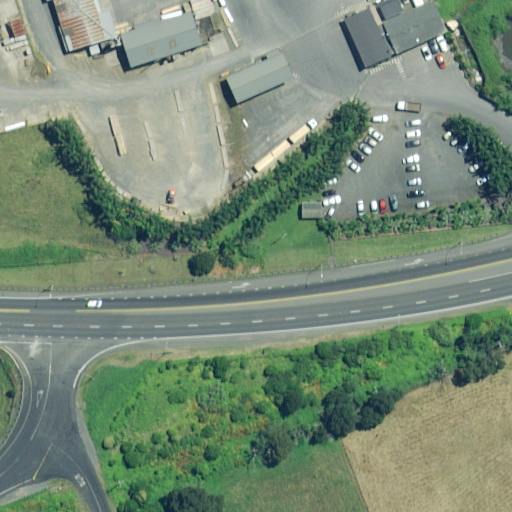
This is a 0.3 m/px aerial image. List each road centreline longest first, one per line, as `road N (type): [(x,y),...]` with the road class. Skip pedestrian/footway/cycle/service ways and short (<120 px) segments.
road 1 (trunk): [(51,310),(339,292),(511,258)]
road 2 (unclassified): [(31,435),(48,384),(51,310)]
